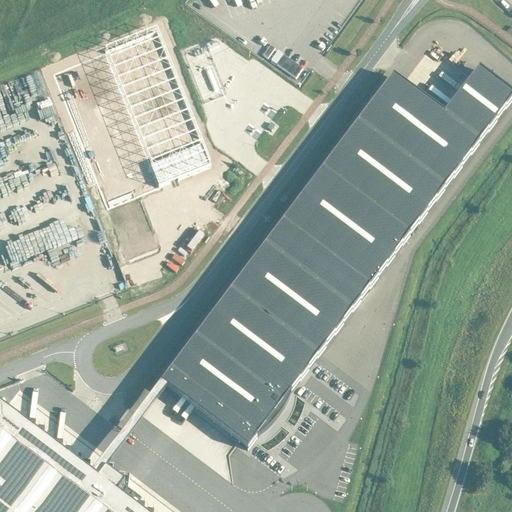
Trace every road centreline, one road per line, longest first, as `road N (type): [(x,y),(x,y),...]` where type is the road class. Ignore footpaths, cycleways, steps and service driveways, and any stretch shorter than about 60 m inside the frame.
road 1 (unclassified): [(193,294),(403,15)]
road 2 (unknown): [(102,384),(122,408),(238,494),(273,489),(341,439)]
road 3 (motorway): [(511,321),(450,511)]
road 4 (unclassified): [(82,352),(89,378),(118,385),(193,294)]
road 5 (unclassified): [(193,294),(102,333),(82,352)]
